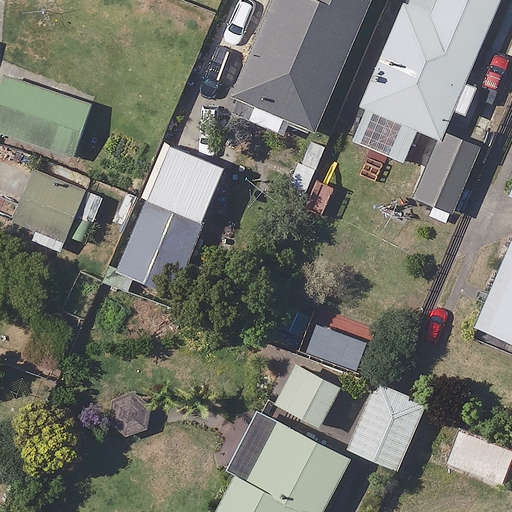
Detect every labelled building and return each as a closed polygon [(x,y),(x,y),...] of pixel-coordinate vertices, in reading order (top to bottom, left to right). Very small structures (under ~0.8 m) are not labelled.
[(372,0),(283,0),(237,112),(312,144),(372,0)] [(500,0),(408,0),(351,138),(407,162),(421,128),(444,137),(500,0)] [(94,99),(4,72),(0,87),(0,132),(77,155),(94,99)] [(479,150),(445,136),(420,197),(454,211),(479,150)] [(227,164),(172,143),(151,198),(206,219),(227,164)] [(87,187),(36,168),(17,219),(67,238),(87,187)] [(511,191),(511,193),(511,241),(477,324),(511,339),(511,191)] [(145,200),(118,268),(173,291),(201,222),(145,200)] [(343,382),(298,360),(278,402),(323,424),(343,382)] [(428,401),(379,380),(350,447),(399,468),(428,401)] [(148,381),(110,384),(112,432),(151,429),(148,381)] [(322,511),(352,455),(261,407),(229,468),(237,472),(216,511),(322,511)] [(511,462),(511,446),(462,427),(449,461),(504,483),(511,462)]
